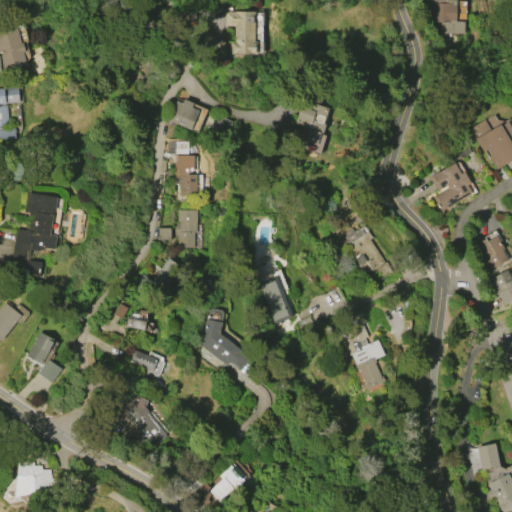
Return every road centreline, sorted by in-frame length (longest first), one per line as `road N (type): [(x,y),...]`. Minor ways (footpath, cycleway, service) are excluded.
road 1 (tertiary): [(450,511),(428,410),(437,262),(386,174),(413,54),(395,0)]
road 2 (residential): [(169,0),(185,12),(196,48),(165,120),(155,224),(150,243),(84,334),(91,378),(61,437)]
road 3 (residential): [(439,279),(467,281),(511,396)]
road 4 (tertiary): [(182,511),(61,437)]
